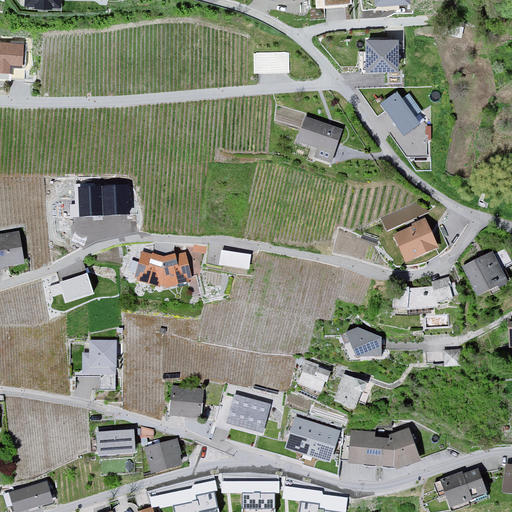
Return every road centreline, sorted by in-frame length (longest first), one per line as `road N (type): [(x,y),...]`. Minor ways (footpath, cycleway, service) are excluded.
road 1 (residential): [(458,211),(469,231),(460,252),(436,272),(398,277),(178,239),(95,248),(0,288)]
road 2 (residential): [(334,84),(43,107),(0,102)]
road 3 (residential): [(264,463),(115,414),(0,391)]
road 4 (residential): [(511,455),(393,488),(350,488),(264,463)]
road 5 (residential): [(264,463),(146,487),(74,511)]
road 6 (residential): [(334,84),(388,154),(458,211)]
road 7 (residential): [(300,38),(321,27),(459,18)]
